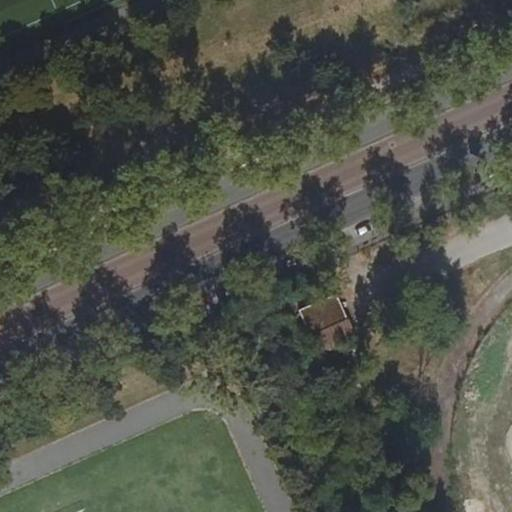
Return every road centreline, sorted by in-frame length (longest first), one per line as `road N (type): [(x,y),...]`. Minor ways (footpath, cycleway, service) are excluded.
road 1 (primary): [(511,66),(0,291)]
road 2 (primary): [(0,361),(511,138)]
